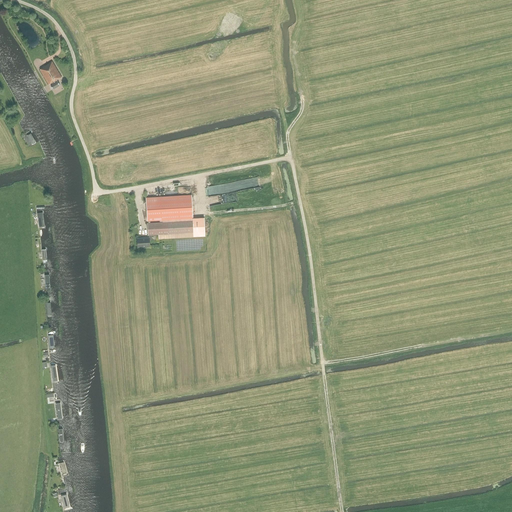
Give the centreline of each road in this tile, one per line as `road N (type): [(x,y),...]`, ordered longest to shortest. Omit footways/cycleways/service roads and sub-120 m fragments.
road 1 (track): [(341,511),(291,157),(134,188)]
road 2 (track): [(31,211),(52,456),(46,511)]
road 3 (unclassified): [(134,188),(95,194),(72,114),(73,56),(53,20),(14,0)]
road 4 (track): [(300,202),(199,214),(196,175)]
